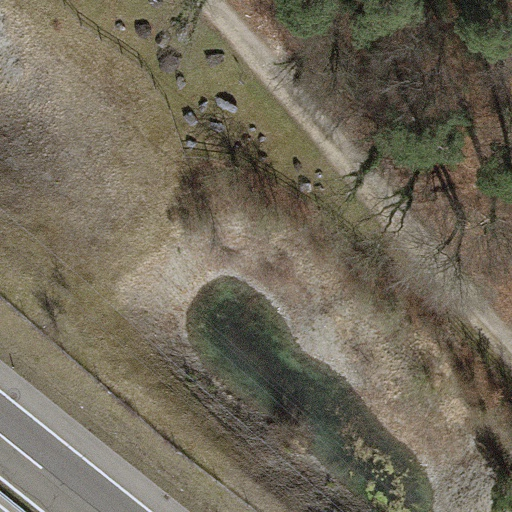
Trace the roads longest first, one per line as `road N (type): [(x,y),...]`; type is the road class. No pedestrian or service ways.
road 1 (track): [(201,0),(511,346)]
road 2 (motorway): [(104,511),(0,428)]
